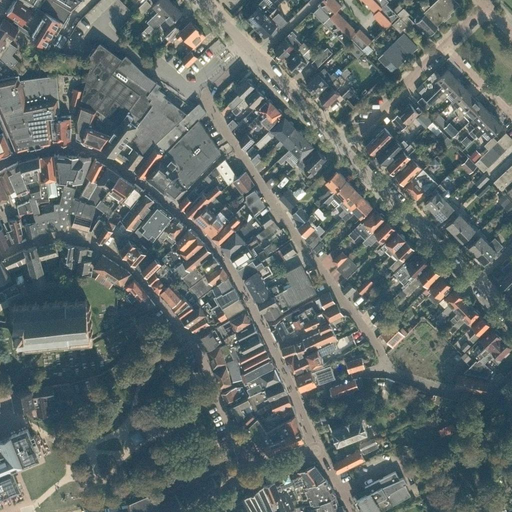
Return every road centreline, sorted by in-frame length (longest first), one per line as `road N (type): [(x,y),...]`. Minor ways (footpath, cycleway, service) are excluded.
road 1 (residential): [(511,405),(388,371),(211,112),(212,91),(253,54)]
road 2 (residential): [(511,315),(343,145)]
road 3 (residential): [(343,145),(484,4)]
road 4 (residential): [(257,472),(234,439),(192,338),(160,303)]
road 5 (residential): [(257,472),(319,448),(354,511)]
road 6 (residential): [(343,145),(253,54)]
